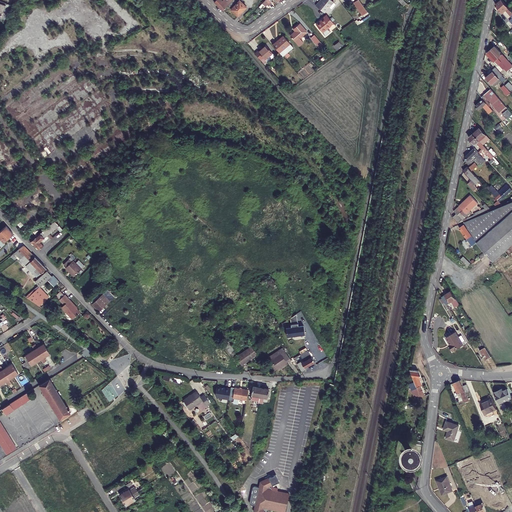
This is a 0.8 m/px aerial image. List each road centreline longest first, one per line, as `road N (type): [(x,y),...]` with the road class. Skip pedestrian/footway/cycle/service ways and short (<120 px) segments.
road 1 (residential): [(0,213),(142,359),(205,374),(325,373),(395,53),(414,0)]
road 2 (residential): [(437,369),(423,331),(490,0)]
road 3 (residential): [(11,462),(52,436),(66,437),(113,511)]
